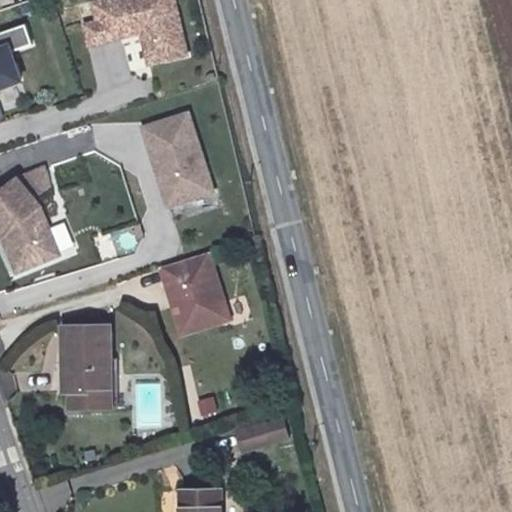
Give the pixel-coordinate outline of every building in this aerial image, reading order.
[(179,0),(109,0),(92,4),(96,19),(85,22),(89,48),(139,38),(143,66),(193,55),(179,0)] [(37,32),(26,11),(0,21),(0,81),(39,64),(26,35),(37,32)] [(190,112),(142,125),(168,207),(218,196),(190,112)] [(15,179),(0,191),(0,237),(1,239),(15,274),(58,256),(38,208),(15,179)] [(133,226),(95,237),(102,260),(140,248),(133,226)] [(168,270),(189,340),(227,328),(220,305),(231,302),(217,256),(168,270)] [(220,305),(227,328),(238,325),(231,302),(220,305)] [(108,329),(62,329),(63,394),(77,394),(77,411),(115,411),(115,376),(108,376),(108,329)] [(202,421),(217,416),(210,396),(195,401),(202,421)] [(243,453),(293,441),(287,419),(238,431),(243,453)] [(223,511),(223,494),(182,494),(182,511),(223,511)]
